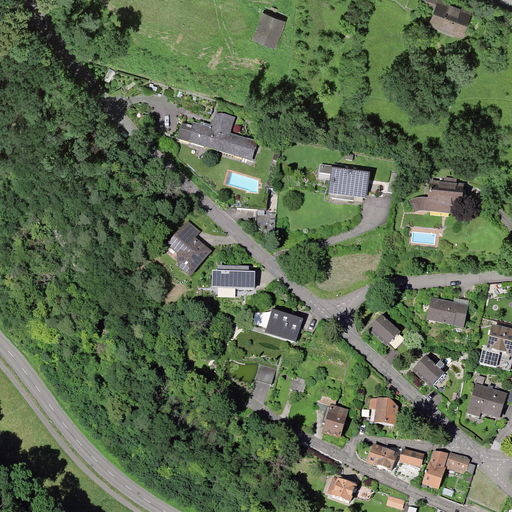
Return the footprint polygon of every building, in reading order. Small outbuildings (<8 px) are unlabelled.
[(430,24),(461,35),(469,11),(438,0),(438,1),(435,0),(425,0),(424,5),(435,8),(430,24)] [(259,41),(273,47),(283,22),(269,16),(259,41)] [(120,91),(125,97),(137,88),(132,82),(120,91)] [(212,121),(212,123),(209,131),(199,128),(199,126),(192,124),(191,128),(186,127),(185,129),(182,128),(178,141),(234,158),(236,151),(249,155),(250,150),(255,152),(257,144),(246,140),(246,142),(229,137),(234,120),(219,115),(217,123),(212,121)] [(377,197),(378,193),(379,182),(365,180),(366,173),(335,169),(333,183),(331,183),(331,186),(332,187),(330,200),(353,203),(354,196),(362,197),(363,195),(377,197)] [(385,194),(392,195),(396,174),(390,173),(385,194)] [(442,206),(460,208),(462,188),(452,187),(452,182),(444,181),(444,186),(430,184),(427,211),(442,212),(442,206)] [(266,212),(265,212),(267,190),(232,188),(230,203),(237,204),(236,211),(264,213),(266,214),(266,212)] [(188,277),(208,254),(192,241),(197,234),(186,225),(167,247),(180,257),(181,270),(188,277)] [(238,270),(239,264),(239,263),(225,262),(225,270),(217,270),(217,275),(212,275),(212,287),(235,288),(235,290),(253,291),(253,276),(244,276),(244,270),(238,270)] [(462,329),(467,309),(431,301),(426,321),(462,329)] [(294,345),(301,323),(292,320),(293,317),(272,311),(265,333),(285,339),(284,341),(294,345)] [(399,334),(381,317),(369,330),(387,347),(399,334)] [(498,353),(510,356),(511,345),(511,334),(492,330),(486,350),(488,351),(487,354),(497,356),(498,353)] [(435,368),(425,358),(413,371),(431,388),(443,375),(440,372),(443,368),(439,364),(435,368)] [(255,382),(270,387),(275,371),(259,366),(255,382)] [(306,382),(293,377),(289,391),(302,395),(306,382)] [(499,418),(504,403),(506,397),(475,387),(468,408),(466,416),(478,420),(480,412),(499,418)] [(320,401),(333,406),(337,394),(323,390),(320,401)] [(393,427),(396,410),(396,409),(389,402),(378,400),(375,424),(393,427)] [(339,440),(346,416),(326,409),(322,424),(325,425),(322,435),(339,440)] [(374,448),(373,449),(368,463),(374,465),(373,466),(390,472),(396,456),(375,448),(374,448)] [(399,463),(420,468),(422,458),(401,453),(399,463)] [(426,487),(437,491),(443,473),(440,472),(445,456),(434,454),(430,465),(429,464),(425,474),(424,476),(425,476),(422,486),(421,488),(426,490),(426,487)] [(446,469),(465,476),(469,462),(466,459),(450,455),(446,469)] [(404,479),(415,482),(419,470),(408,466),(407,468),(400,465),(396,476),(404,478),(404,479)] [(348,504),(354,488),(346,484),(347,482),(339,479),(332,498),(348,504)] [(394,507),(402,510),(404,503),(396,500),(394,507)]
